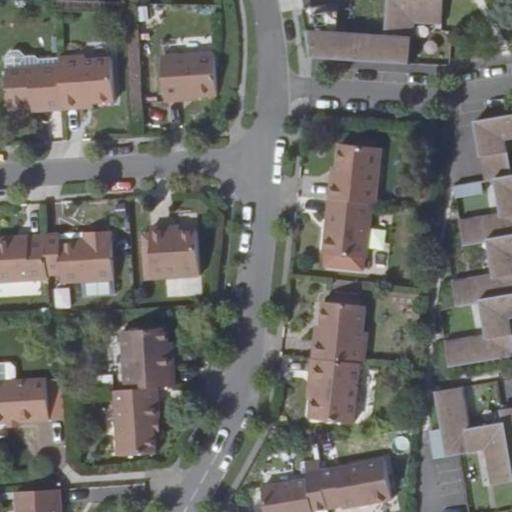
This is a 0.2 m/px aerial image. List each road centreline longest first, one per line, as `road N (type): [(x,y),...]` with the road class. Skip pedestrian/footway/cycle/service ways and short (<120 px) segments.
road 1 (residential): [(265,160),(228,421),(179,511)]
road 2 (residential): [(0,178),(265,160)]
road 3 (residential): [(270,87),(444,97),(511,85)]
